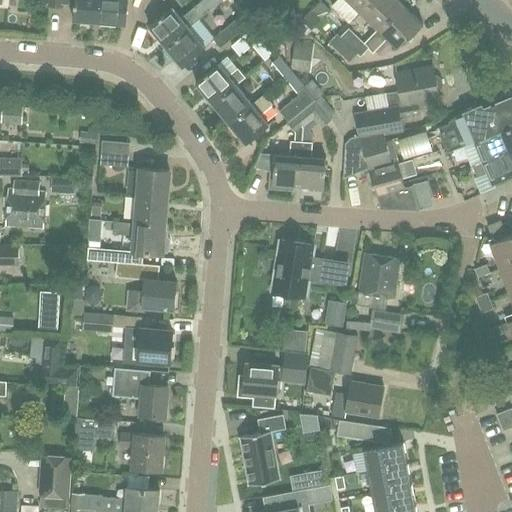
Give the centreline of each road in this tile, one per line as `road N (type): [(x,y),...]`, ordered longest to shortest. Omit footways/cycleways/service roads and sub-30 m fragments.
road 1 (residential): [(196,511),(220,209)]
road 2 (residential): [(220,209),(205,155),(143,81),(98,60),(0,51)]
road 3 (residential): [(511,188),(426,220),(220,209)]
